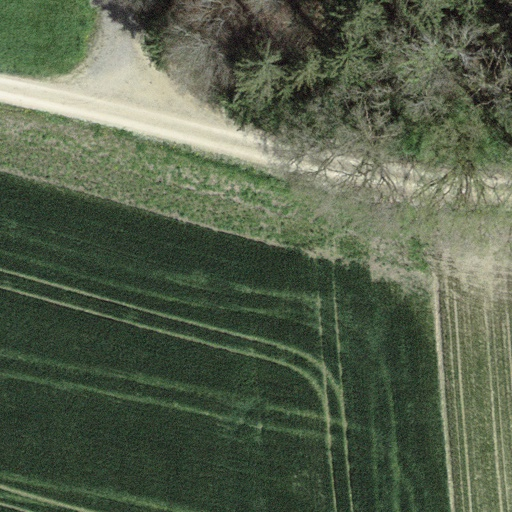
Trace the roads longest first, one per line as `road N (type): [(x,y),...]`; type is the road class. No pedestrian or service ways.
road 1 (track): [(511,184),(304,156),(151,115)]
road 2 (track): [(151,115),(0,87)]
